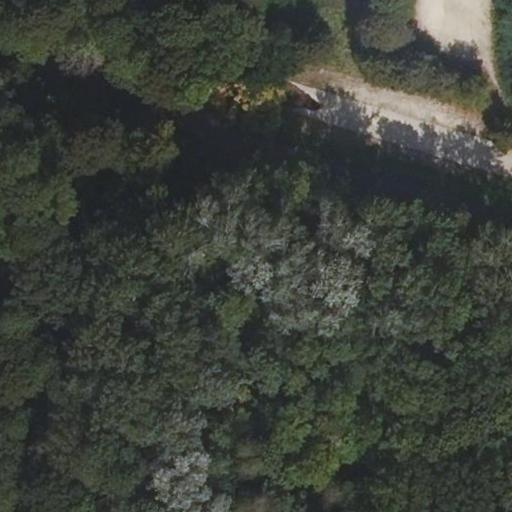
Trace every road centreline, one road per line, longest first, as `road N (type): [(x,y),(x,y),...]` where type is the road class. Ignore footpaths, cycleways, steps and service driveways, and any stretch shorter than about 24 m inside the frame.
road 1 (residential): [(0,52),(511,202)]
road 2 (track): [(106,83),(7,511)]
